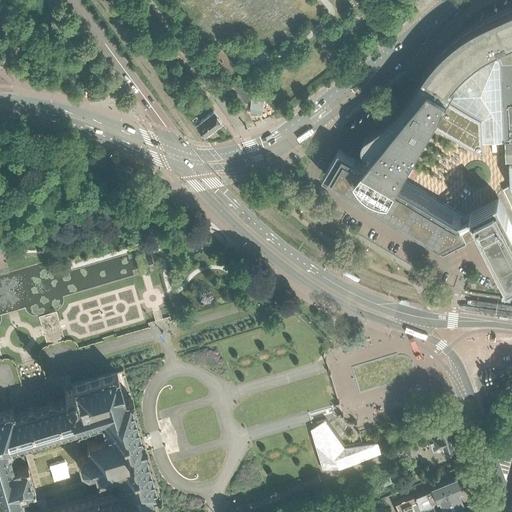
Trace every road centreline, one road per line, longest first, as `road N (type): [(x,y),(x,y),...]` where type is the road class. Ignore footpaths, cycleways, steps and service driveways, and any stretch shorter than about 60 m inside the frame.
road 1 (tertiary): [(184,168),(287,270),(447,350),(506,498)]
road 2 (tertiary): [(511,327),(419,317),(366,300),(273,240),(199,168)]
road 3 (secondary): [(441,6),(279,134),(213,154),(178,149)]
road 4 (secondary): [(199,168),(290,143),(410,56),(448,14)]
road 5 (secondary): [(0,114),(39,113),(184,168)]
road 6 (tertiary): [(178,149),(71,0)]
road 7 (secondary): [(178,149),(64,108),(5,97)]
